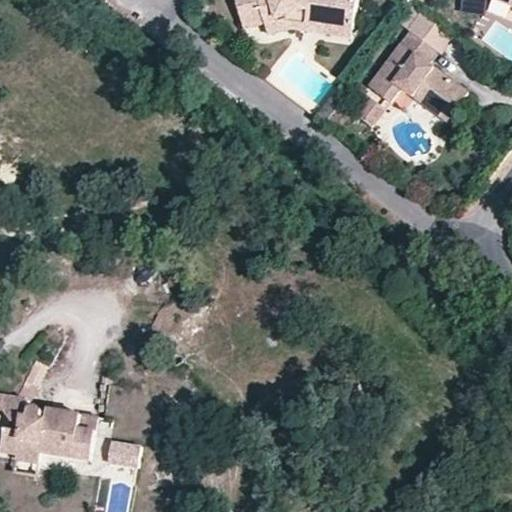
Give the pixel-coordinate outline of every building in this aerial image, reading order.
[(241,0),(248,22),(265,17),(289,11),(289,13),(308,15),(310,9),(353,16),(356,0),(241,0)] [(351,31),(353,16),(310,9),(308,15),(289,13),(289,11),(265,17),(270,30),(296,23),(351,31)] [(410,27),(414,30),(437,48),(441,52),(455,34),(423,10),(410,27)] [(420,94),(452,119),(471,93),(436,66),(430,74),(422,68),(428,60),(437,48),(414,30),(370,86),(393,103),(402,92),(414,101),(420,94)] [(430,74),(436,66),(428,60),(422,68),(430,74)] [(446,126),(452,119),(420,94),(414,101),(446,126)] [(368,121),(380,104),(373,99),(360,115),(368,121)] [(388,110),(380,104),(368,121),(375,126),(388,110)] [(35,395),(49,367),(35,360),(21,388),(35,395)] [(43,460),(43,450),(44,438),(61,440),(61,452),(75,457),(78,443),(96,446),(101,417),(49,409),(47,420),(42,419),(43,411),(30,409),(30,417),(22,416),(27,397),(0,392),(0,409),(2,408),(14,419),(20,421),(19,426),(6,425),(2,448),(20,451),(18,457),(43,460)] [(44,438),(43,450),(61,452),(61,440),(44,438)] [(96,458),(96,446),(78,443),(75,457),(96,458)] [(143,448),(114,443),(111,465),(139,470),(143,448)]
